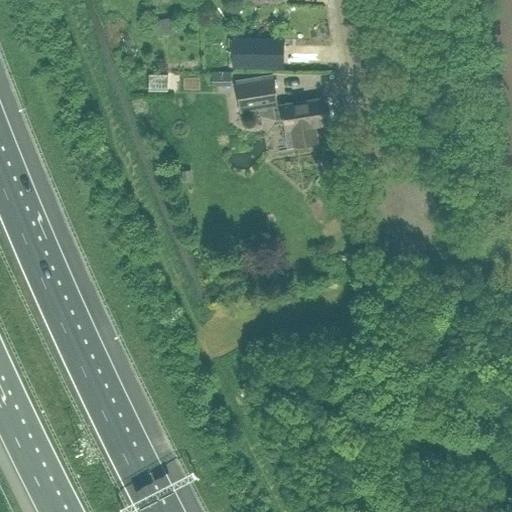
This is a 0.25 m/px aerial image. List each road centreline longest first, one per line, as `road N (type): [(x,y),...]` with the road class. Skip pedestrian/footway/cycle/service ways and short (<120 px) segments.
road 1 (motorway): [(152,511),(0,184)]
road 2 (unclassified): [(368,170),(341,0)]
road 3 (unclassified): [(368,170),(403,175),(423,193),(425,218),(407,233),(389,232),(379,219)]
road 4 (motorway): [(0,387),(60,511)]
